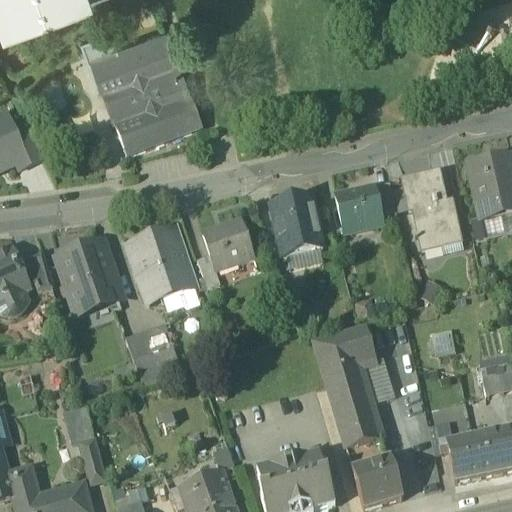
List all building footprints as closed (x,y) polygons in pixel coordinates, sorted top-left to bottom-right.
[(0,0),(0,23),(4,35),(99,0),(0,0)] [(89,62),(117,52),(110,33),(79,44),(87,65),(90,64),(89,62)] [(90,64),(126,160),(201,132),(187,94),(180,91),(175,80),(176,80),(179,73),(165,34),(117,52),(89,62),(90,64)] [(180,91),(187,94),(179,73),(176,80),(175,80),(180,91)] [(0,121),(0,175),(15,169),(18,175),(42,164),(26,132),(14,137),(6,119),(0,121)] [(468,169),(480,223),(480,224),(511,216),(511,164),(511,159),(468,169)] [(416,234),(421,255),(444,250),(442,243),(457,239),(451,212),(446,214),(437,175),(401,183),(408,215),(416,213),(420,234),(416,234)] [(378,189),(383,212),(394,210),(389,187),(378,189)] [(335,198),(343,233),(382,224),(374,190),(335,198)] [(271,214),(283,264),(322,255),(311,205),(271,214)] [(484,242),(480,224),(480,223),(471,225),(475,244),(484,242)] [(382,224),(343,233),(344,240),(383,231),(382,224)] [(211,261),(217,278),(254,266),(240,226),(203,239),(211,261)] [(127,251),(146,304),(191,287),(173,235),(127,251)] [(55,263),(73,316),(119,300),(100,247),(55,263)] [(10,253),(0,257),(0,263),(12,259),(10,253)] [(35,289),(37,296),(51,292),(42,256),(16,268),(27,292),(35,289)] [(0,321),(6,323),(14,322),(21,318),(27,312),(30,306),(24,293),(27,292),(16,268),(12,259),(0,263),(0,321)] [(197,265),(205,288),(219,284),(217,278),(211,261),(197,265)] [(289,311),(298,338),(320,333),(313,305),(289,311)] [(149,334),(157,357),(171,353),(164,329),(149,334)] [(138,338),(146,361),(157,357),(149,334),(138,338)] [(380,447),(369,412),(358,373),(376,368),(366,335),(314,350),(346,457),(380,447)] [(452,335),(434,336),(436,356),(454,354),(452,335)] [(124,342),(132,366),(146,361),(138,338),(124,342)] [(383,366),(376,368),(358,373),(369,412),(394,404),(383,366)] [(489,417),(511,412),(511,375),(511,369),(481,375),(489,417)] [(433,406),(461,405),(461,382),(433,383),(433,406)] [(64,419),(73,453),(79,451),(78,451),(93,447),(85,414),(84,414),(64,419)] [(0,451),(9,450),(0,419),(0,418),(0,451)] [(446,448),(454,489),(511,477),(511,451),(509,436),(446,448)] [(79,451),(89,492),(104,488),(93,447),(78,451),(79,451)] [(346,457),(351,476),(374,469),(374,468),(385,465),(380,447),(346,457)] [(214,458),(221,477),(233,473),(226,454),(214,458)] [(0,505),(12,502),(8,488),(9,488),(0,455),(0,505)] [(330,511),(331,511),(330,509),(333,508),(326,481),(324,481),(319,462),(316,463),(315,460),(293,466),(294,468),(282,471),(281,469),(259,475),(260,478),(257,479),(262,498),(260,498),(263,511),(330,511)] [(351,476),(362,511),(376,511),(402,504),(390,463),(385,465),(374,468),(374,469),(351,476)] [(177,493),(183,511),(232,511),(221,477),(177,493)] [(12,502),(14,510),(31,505),(27,491),(30,491),(28,486),(26,487),(25,484),(17,486),(16,483),(13,484),(14,487),(9,488),(8,488),(12,502)] [(87,511),(82,491),(31,505),(14,510),(14,511),(87,511)]
